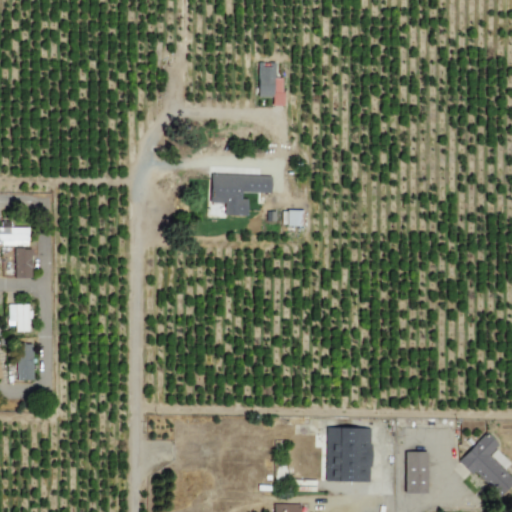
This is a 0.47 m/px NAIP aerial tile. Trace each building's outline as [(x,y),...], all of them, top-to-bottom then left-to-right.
[(255,97),(271,98),(270,106),(280,106),(281,78),(273,78),(273,62),(256,62),(255,97)] [(268,193),(269,175),(208,174),(207,203),(222,204),(222,215),(244,216),(244,193),(268,193)] [(301,210),(285,210),(285,226),(301,226),(301,210)] [(26,227),(0,227),(0,244),(26,244),(26,227)] [(13,278),(29,278),(29,248),(12,248),(13,278)] [(5,325),(13,325),(13,332),(27,332),(27,305),(6,305),(5,325)] [(30,344),(14,344),(15,380),(30,380),(30,344)] [(322,481),(367,482),(369,428),(324,427),(322,481)] [(495,446),(483,433),(455,461),(468,474),(472,471),(497,497),(511,482),(511,481),(486,455),(495,446)] [(424,451),(402,452),(403,494),(425,494),(424,451)] [(298,511),(299,504),(271,503),(270,511),(298,511)]
